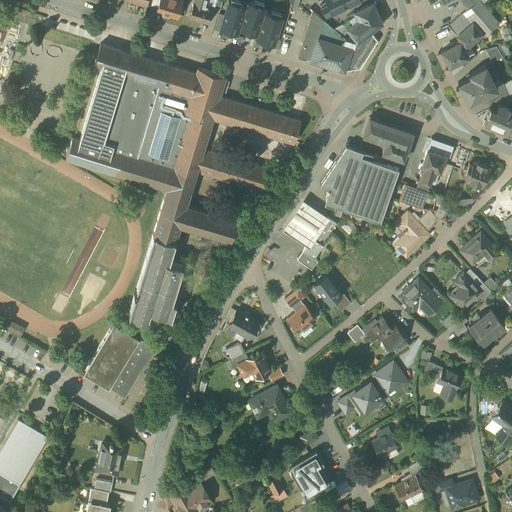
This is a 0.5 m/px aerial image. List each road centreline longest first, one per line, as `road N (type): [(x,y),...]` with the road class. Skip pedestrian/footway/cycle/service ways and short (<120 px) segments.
road 1 (residential): [(350,106),(326,85),(49,0)]
road 2 (tertiary): [(247,255),(202,332),(160,440)]
road 3 (residential): [(160,440),(0,347)]
road 4 (residential): [(382,294),(511,165)]
road 5 (tertiary): [(350,106),(247,255)]
road 6 (residential): [(297,365),(376,511)]
road 7 (residential): [(382,294),(430,339),(481,363)]
road 8 (residential): [(247,255),(297,365)]
